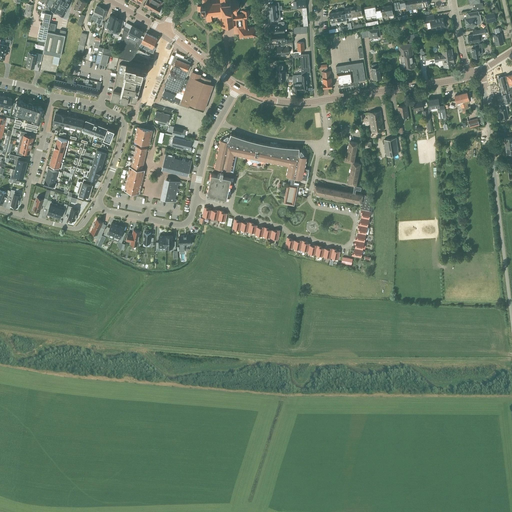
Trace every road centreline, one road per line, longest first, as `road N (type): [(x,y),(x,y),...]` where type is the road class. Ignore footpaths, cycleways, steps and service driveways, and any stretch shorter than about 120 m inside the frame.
road 1 (track): [(511,359),(273,358),(0,326)]
road 2 (unclassified): [(511,321),(482,70)]
road 3 (tertiary): [(315,102),(470,75)]
road 4 (residential): [(50,96),(22,216)]
road 5 (residential): [(195,199),(207,144),(238,86)]
